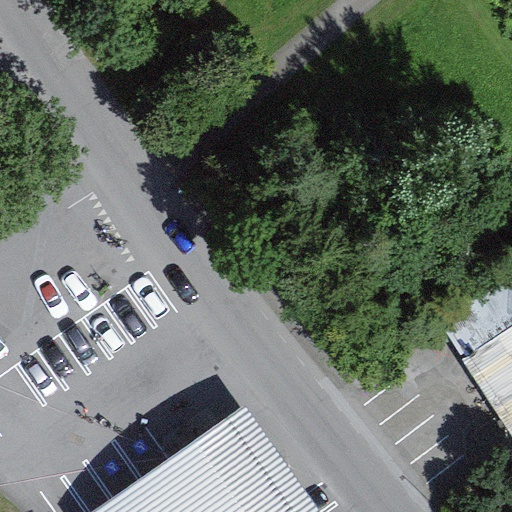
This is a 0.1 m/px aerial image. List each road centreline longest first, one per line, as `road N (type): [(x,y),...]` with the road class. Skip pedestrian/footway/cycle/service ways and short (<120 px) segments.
road 1 (residential): [(388,511),(138,193)]
road 2 (residential): [(138,193),(20,0)]
road 3 (residential): [(0,271),(138,193)]
